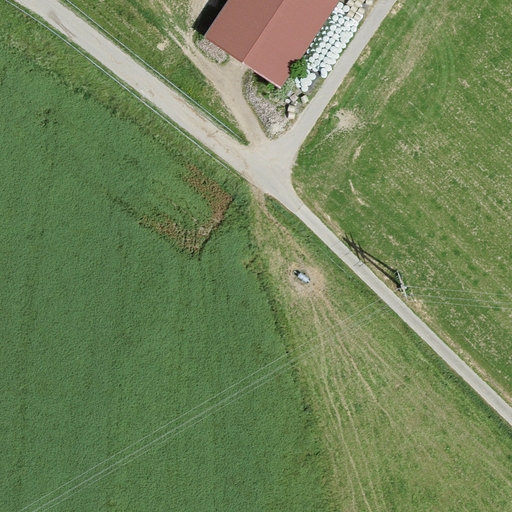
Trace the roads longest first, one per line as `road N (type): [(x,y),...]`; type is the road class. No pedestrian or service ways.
road 1 (track): [(511,415),(259,168),(370,0)]
road 2 (unclassified): [(259,168),(36,0)]
